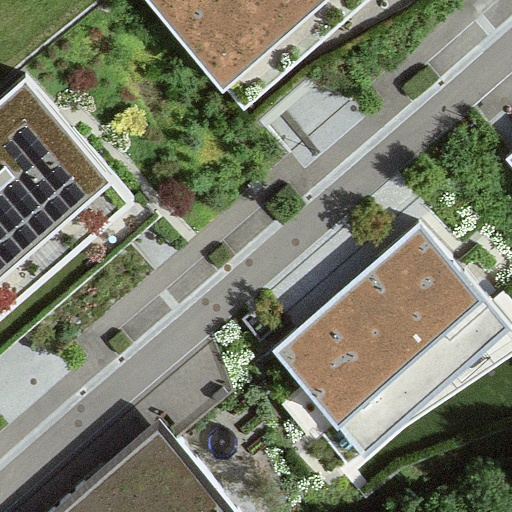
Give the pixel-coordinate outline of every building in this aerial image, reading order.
[(364,0),(148,0),(240,106),(364,0)] [(0,307),(138,192),(29,64),(0,88),(0,307)] [(511,138),(503,146),(511,155),(511,138)] [(507,311),(417,208),(271,337),(362,439),(507,311)] [(226,511),(240,507),(160,414),(43,511),(226,511)] [(511,511),(511,495),(461,511),(511,511)]
